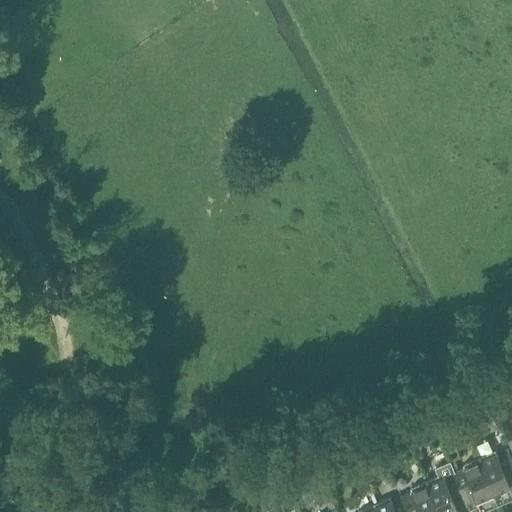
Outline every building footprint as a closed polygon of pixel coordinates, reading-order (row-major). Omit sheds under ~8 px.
[(214,429),(213,413),(185,418),(187,433),(214,429)] [(479,456),(499,500),(511,493),(511,457),(508,447),(497,452),(496,449),(479,456)] [(499,500),(479,456),(463,463),(465,466),(455,471),(450,460),(471,507),(480,503),(482,507),(499,500)] [(471,507),(450,460),(435,467),(438,474),(427,479),(441,511),(461,511),(471,507)] [(441,511),(427,479),(410,486),(412,490),(402,494),(409,511),(441,511)] [(409,511),(402,494),(392,499),(390,495),(374,503),(378,511),(409,511)] [(378,511),(374,503),(358,510),(358,511),(378,511)]
